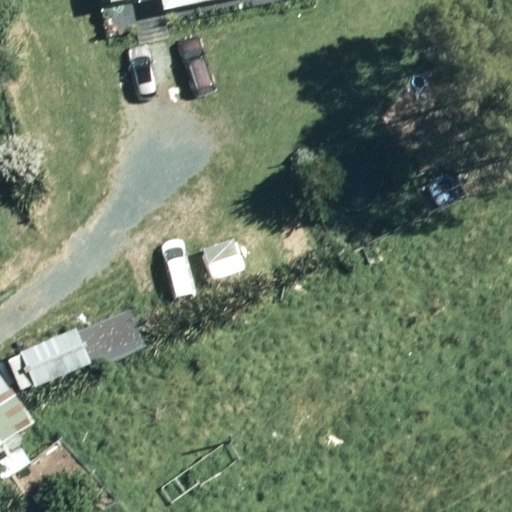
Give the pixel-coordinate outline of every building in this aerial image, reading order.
[(111,0),(112,5),(135,0),(164,0),(168,16),(246,0),(111,0)] [(371,160),(309,188),(342,259),(404,231),(371,160)] [(24,355),(38,390),(142,349),(128,315),(24,355)] [(0,447),(32,426),(0,380),(0,447)] [(221,450),(163,480),(178,511),(184,511),(238,484),(221,450)]
